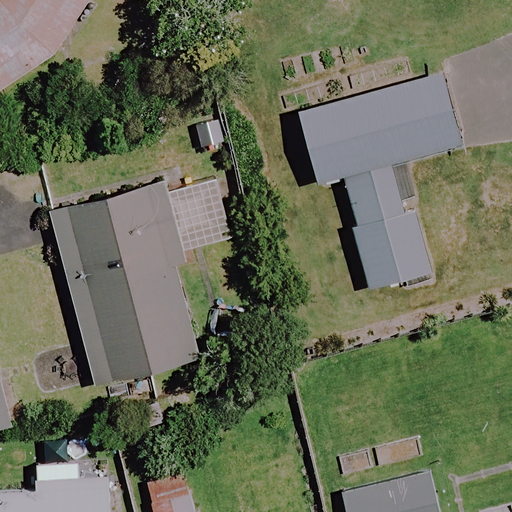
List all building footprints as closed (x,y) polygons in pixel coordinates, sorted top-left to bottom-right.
[(0,0),(0,89),(41,64),(81,0),(0,0)] [(442,63),(270,103),(290,190),(333,180),(357,281),(415,267),(391,166),(463,149),(442,63)] [(46,214),(89,385),(191,359),(166,259),(176,257),(158,186),(46,214)] [(338,489),(342,511),(429,511),(421,471),(338,489)] [(0,511),(104,511),(102,476),(31,481),(32,491),(0,493),(0,511)] [(191,511),(185,485),(147,493),(151,511),(191,511)]
